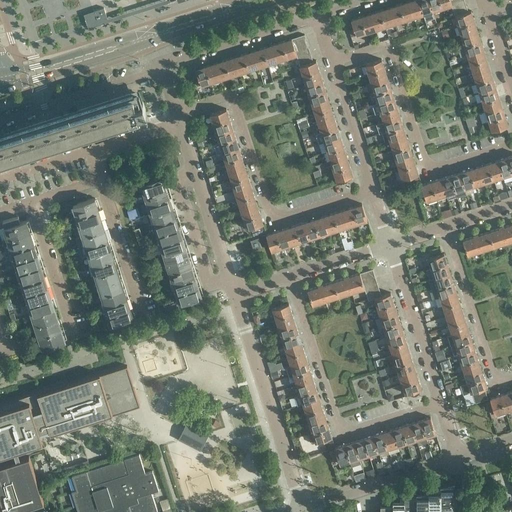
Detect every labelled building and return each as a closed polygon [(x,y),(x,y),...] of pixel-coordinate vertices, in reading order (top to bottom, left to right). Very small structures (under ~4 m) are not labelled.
[(165,0),(107,18),(104,8),(93,11),(84,14),(88,28),(177,0),(165,0)] [(423,14),(418,0),(410,0),(408,1),(414,17),(423,14)] [(433,11),(429,0),(418,0),(423,14),(433,11)] [(442,8),(439,0),(429,0),(433,11),(442,8)] [(466,5),(464,0),(457,0),(451,2),(452,5),(453,9),(466,5)] [(414,17),(408,1),(399,4),(404,20),(414,17)] [(404,20),(399,4),(389,7),(395,23),(404,20)] [(468,11),(466,5),(453,9),(455,15),(468,11)] [(395,23),(389,7),(380,10),(385,26),(395,23)] [(385,26),(380,10),(370,13),(375,29),(385,26)] [(468,11),(455,15),(455,16),(458,25),(474,20),(471,10),(468,11)] [(375,29),(370,13),(361,16),(366,32),(375,29)] [(366,32),(361,16),(351,19),(356,35),(366,32)] [(477,30),(474,20),(458,25),(461,35),(477,30)] [(480,39),(477,30),(461,35),(464,45),(480,39)] [(307,41),(305,36),(304,34),(292,38),(294,45),(307,41)] [(297,54),(296,52),(294,45),(292,38),(282,41),(287,58),(297,54)] [(483,49),(480,39),(464,45),(467,54),(483,49)] [(287,58),(282,41),(272,44),(277,61),(287,58)] [(309,48),(307,41),(294,45),(296,52),(309,48)] [(277,61),(272,44),(263,47),(268,64),(277,61)] [(268,64),(263,47),(253,50),(258,67),(268,64)] [(311,54),(309,48),(296,52),(297,54),(298,58),(311,54)] [(486,58),(483,49),(467,54),(470,64),(486,58)] [(258,67),(253,50),(244,54),(249,70),(258,67)] [(249,70),(244,54),(234,57),(239,73),(249,70)] [(313,61),(311,54),(298,58),(300,65),(313,61)] [(239,73),(234,57),(225,60),(230,76),(239,73)] [(490,68),(486,58),(470,64),(473,73),(490,68)] [(385,69),(382,59),(365,64),(368,74),(385,69)] [(230,76),(225,60),(215,63),(220,79),(230,76)] [(319,70),(316,60),(313,61),(300,65),(303,75),(319,70)] [(220,79),(215,63),(206,66),(211,82),(220,79)] [(211,82),(206,66),(196,69),(201,85),(211,82)] [(493,77),(490,68),(473,73),(476,83),(493,77)] [(388,78),(385,69),(368,74),(372,83),(388,78)] [(322,80),(319,70),(303,75),(306,85),(322,80)] [(496,87),(493,77),(476,83),(479,92),(496,87)] [(391,88),(388,78),(372,83),(375,93),(391,88)] [(325,89),(322,80),(306,85),(309,94),(325,89)] [(499,96),(496,87),(479,92),(483,102),(499,96)] [(394,97),(391,88),(375,93),(378,102),(394,97)] [(328,99),(325,89),(309,94),(312,104),(328,99)] [(0,167),(134,124),(132,116),(139,114),(139,111),(146,109),(140,91),(0,135),(0,167)] [(502,106),(499,96),(483,102),(486,111),(502,106)] [(397,107),(394,97),(378,102),(381,112),(397,107)] [(331,108),(328,99),(312,104),(315,113),(331,108)] [(505,115),(502,106),(486,111),(489,121),(505,115)] [(400,116),(397,107),(381,112),(384,121),(400,116)] [(334,118),(331,108),(315,113),(318,123),(334,118)] [(229,118),(226,109),(210,114),(213,124),(229,118)] [(508,125),(505,115),(489,121),(492,130),(508,125)] [(403,126),(400,116),(384,121),(387,131),(403,126)] [(232,128),(229,118),(213,124),(216,133),(232,128)] [(337,127),(334,118),(318,123),(321,132),(337,127)] [(406,135),(403,126),(387,131),(390,140),(406,135)] [(340,137),(337,127),(321,132),(324,142),(340,137)] [(236,137),(232,128),(216,133),(219,143),(236,137)] [(409,145),(406,135),(390,140),(393,150),(409,145)] [(239,147),(236,137),(219,143),(222,152),(239,147)] [(344,146),(340,137),(324,142),(327,151),(344,146)] [(412,154),(409,145),(393,150),(396,160),(412,154)] [(347,156),(344,146),(327,151),(330,161),(347,156)] [(242,156),(239,147),(222,152),(225,162),(242,156)] [(415,164),(412,154),(396,160),(399,169),(415,164)] [(245,166),(242,156),(225,162),(229,171),(245,166)] [(350,165),(347,156),(330,161),(333,170),(350,165)] [(511,173),(511,171),(507,157),(498,160),(503,176),(511,173)] [(503,176),(498,160),(488,163),(493,179),(503,176)] [(493,179),(488,163),(479,166),(484,182),(493,179)] [(418,174),(415,164),(399,169),(402,179),(418,174)] [(353,175),(350,165),(333,170),(337,180),(353,175)] [(248,176),(245,166),(229,171),(232,181),(248,176)] [(484,182),(479,166),(469,169),(474,185),(484,182)] [(474,185),(469,169),(460,172),(465,188),(474,185)] [(465,188),(460,172),(450,175),(455,191),(465,188)] [(455,191),(450,175),(441,178),(446,194),(455,191)] [(166,186),(163,176),(141,183),(144,193),(166,186)] [(251,185),(248,176),(232,181),(235,190),(251,185)] [(446,194),(441,178),(431,181),(436,198),(446,194)] [(436,198),(431,181),(421,185),(426,201),(436,198)] [(254,195),(251,185),(235,190),(238,200),(254,195)] [(170,196),(166,186),(144,193),(148,203),(170,196)] [(257,204),(254,195),(238,200),(241,209),(257,204)] [(173,206),(170,196),(148,203),(151,213),(173,206)] [(98,208),(95,198),(73,205),(76,215),(98,208)] [(260,214),(257,204),(241,209),(244,219),(260,214)] [(367,220),(364,210),(362,204),(352,207),(357,223),(367,220)] [(176,216),(173,206),(151,213),(154,223),(176,216)] [(357,223),(352,207),(343,210),(348,226),(357,223)] [(101,218),(98,208),(76,215),(79,225),(101,218)] [(348,226),(343,210),(333,213),(338,229),(348,226)] [(338,229),(333,213),(324,216),(329,232),(338,229)] [(263,223),(260,214),(244,219),(247,229),(263,223)] [(179,226),(176,216),(154,223),(157,233),(179,226)] [(329,232),(324,216),(314,219),(319,235),(329,232)] [(104,228),(101,218),(79,225),(83,235),(104,228)] [(319,235),(314,219),(304,222),(310,238),(319,235)] [(30,231),(27,220),(4,227),(4,228),(7,238),(30,231)] [(310,238),(304,222),(295,225),(300,241),(310,238)] [(511,223),(504,226),(504,225),(499,226),(499,228),(489,231),(494,246),(511,239),(511,223)] [(300,241),(295,225),(285,228),(291,244),(300,241)] [(182,236),(179,226),(157,233),(160,243),(182,236)] [(108,238),(104,228),(83,235),(86,245),(108,238)] [(291,244),(285,228),(276,231),(281,247),(291,244)] [(34,242),(30,231),(7,238),(11,249),(34,242)] [(281,247),(276,231),(266,234),(271,251),(281,247)] [(494,246),(489,231),(478,234),(478,233),(473,235),(473,236),(463,240),(467,254),(494,246)] [(185,246),(182,236),(160,243),(164,253),(185,246)] [(261,246),(258,237),(250,239),(253,249),(261,246)] [(111,248),(108,238),(86,245),(89,255),(111,248)] [(37,253),(34,242),(11,249),(14,260),(37,253)] [(189,256),(185,246),(164,253),(167,263),(189,256)] [(114,258),(111,248),(89,255),(92,265),(114,258)] [(41,264),(37,253),(14,260),(18,271),(41,264)] [(447,263),(445,256),(444,253),(428,258),(431,268),(447,263)] [(192,266),(189,256),(167,263),(170,273),(192,266)] [(117,268),(114,258),(92,265),(95,275),(117,268)] [(450,272),(447,263),(431,268),(434,277),(450,272)] [(44,274),(41,264),(18,271),(21,282),(44,274)] [(195,275),(192,266),(170,273),(173,282),(195,275)] [(120,278),(117,268),(95,275),(99,285),(120,278)] [(375,275),(373,269),(360,273),(362,279),(375,275)] [(453,282),(450,272),(434,277),(437,287),(453,282)] [(364,286),(362,279),(360,273),(349,276),(349,275),(344,276),(344,278),(334,281),(338,296),(365,287),(364,286)] [(48,286),(44,274),(21,282),(25,293),(48,286)] [(198,285),(195,275),(173,282),(176,292),(198,285)] [(377,282),(376,277),(375,275),(362,279),(364,286),(377,282)] [(124,287),(120,278),(99,285),(102,294),(124,287)] [(338,296),(334,281),(323,284),(323,283),(318,285),(318,286),(307,289),(312,304),(338,296)] [(379,289),(377,282),(364,286),(365,287),(366,293),(379,289)] [(456,291),(453,282),(437,287),(440,296),(456,291)] [(201,296),(198,285),(176,292),(178,298),(176,298),(178,303),(179,303),(183,305),(193,302),(192,298),(201,296)] [(51,296),(48,286),(25,293),(28,304),(51,296)] [(127,297),(124,287),(102,294),(105,304),(127,297)] [(381,295),(379,289),(366,293),(369,299),(374,298),(381,295)] [(459,301),(456,291),(440,296),(443,306),(459,301)] [(394,302),(390,292),(381,295),(374,298),(377,307),(394,302)] [(55,307),(51,296),(28,304),(32,314),(55,307)] [(130,307),(127,297),(105,304),(108,314),(130,307)] [(462,310),(459,301),(443,306),(446,316),(462,310)] [(397,312),(394,302),(377,307),(381,317),(397,312)] [(292,313),(289,303),(272,308),(276,318),(292,313)] [(58,318),(55,307),(32,314),(35,325),(58,318)] [(133,317),(130,307),(108,314),(111,324),(133,317)] [(465,320),(462,310),(446,316),(449,325),(465,320)] [(400,321),(397,312),(381,317),(384,326),(400,321)] [(295,322),(292,313),(276,318),(279,327),(295,322)] [(62,328),(58,318),(35,325),(39,336),(62,328)] [(468,329),(465,320),(449,325),(452,335),(468,329)] [(403,331),(400,321),(384,326),(387,336),(403,331)] [(298,332),(295,322),(279,327),(282,337),(298,332)] [(65,340),(62,328),(39,336),(42,347),(47,345),(57,342),(65,340)] [(471,339),(468,329),(452,335),(455,344),(471,339)] [(406,340),(403,331),(387,336),(390,346),(406,340)] [(301,341),(298,332),(282,337),(285,346),(301,341)] [(475,348),(471,339),(455,344),(458,354),(475,348)] [(409,350),(406,340),(390,346),(393,355),(409,350)] [(304,351),(301,341),(285,346),(288,356),(304,351)] [(60,350),(57,342),(47,345),(50,353),(60,350)] [(478,358),(475,348),(458,354),(461,363),(478,358)] [(412,359),(409,350),(393,355),(396,365),(412,359)] [(307,360),(304,351),(288,356),(291,365),(307,360)] [(446,358),(443,351),(436,354),(438,360),(446,358)] [(481,368),(478,358),(461,363),(464,373),(481,368)] [(415,369),(412,359),(396,365),(399,374),(415,369)] [(310,370),(307,360),(291,365),(294,375),(310,370)] [(77,426),(140,406),(127,365),(100,374),(66,384),(65,382),(0,403),(0,497),(4,511),(9,511),(24,508),(44,501),(27,447),(43,442),(40,434),(49,431),(50,434),(76,425),(77,426)] [(484,377),(481,368),(464,373),(467,382),(484,377)] [(418,378),(415,369),(399,374),(402,384),(418,378)] [(313,379),(310,370),(294,375),(297,384),(313,379)] [(487,387),(484,377),(467,382),(471,392),(482,389),(487,387)] [(421,388),(418,378),(402,384),(405,393),(421,388)] [(316,389),(313,379),(297,384),(300,394),(316,389)] [(490,398),(487,387),(482,389),(485,399),(490,398)] [(319,398),(316,389),(300,394),(303,404),(319,398)] [(511,408),(511,400),(509,392),(500,395),(505,411),(511,408)] [(500,395),(490,398),(491,402),(493,409),(495,414),(505,411),(500,395)] [(322,408),(319,398),(303,404),(306,413),(322,408)] [(325,417),(322,408),(306,413),(309,423),(325,417)] [(329,427),(325,417),(309,423),(312,432),(329,427)] [(436,433),(430,417),(421,420),(426,436),(436,433)] [(426,436),(421,420),(411,423),(416,439),(426,436)] [(416,439),(411,423),(402,426),(407,442),(416,439)] [(407,442),(402,426),(392,429),(397,445),(407,442)] [(332,437),(329,427),(312,432),(315,442),(332,437)] [(206,439),(184,428),(178,439),(200,451),(206,439)] [(397,445),(392,429),(383,432),(388,448),(397,445)] [(388,448),(383,432),(373,435),(378,451),(388,448)] [(378,451),(373,435),(363,438),(369,454),(378,451)] [(369,454),(363,438),(354,441),(359,458),(369,454)] [(359,458),(354,441),(344,444),(350,461),(359,458)] [(350,461),(344,444),(335,448),(340,464),(350,461)] [(156,511),(158,511),(151,492),(159,490),(153,471),(145,473),(139,454),(91,469),(92,474),(88,476),(87,471),(72,475),(76,490),(72,491),(78,511),(139,511),(146,510),(146,511),(156,511)] [(453,509),(453,486),(440,486),(440,490),(441,509),(453,509)] [(441,509),(440,490),(428,490),(428,494),(428,511),(440,511),(441,509)] [(428,511),(428,494),(416,494),(416,497),(417,497),(416,511),(428,511)] [(416,511),(417,497),(416,497),(404,498),(404,501),(405,501),(404,511),(416,511)] [(404,511),(405,501),(404,501),(392,501),(392,505),(393,505),(392,511),(404,511)]
